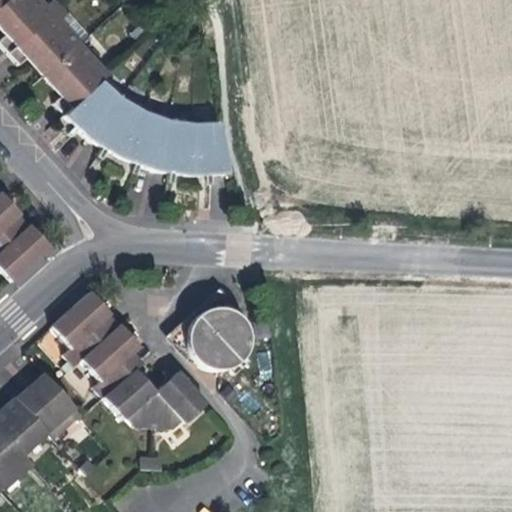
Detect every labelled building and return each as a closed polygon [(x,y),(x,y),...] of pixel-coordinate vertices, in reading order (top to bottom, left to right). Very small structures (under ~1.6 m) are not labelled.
[(41,0),(0,0),(0,23),(10,35),(0,41),(0,46),(19,66),(31,54),(38,62),(41,70),(45,76),(50,80),(55,83),(59,85),(65,91),(52,102),(64,116),(62,118),(71,126),(85,139),(94,146),(114,159),(129,164),(147,169),(162,172),(184,176),(197,176),(217,174),(210,122),(184,123),(159,118),(133,109),(116,99),(99,82),(108,75),(62,22),(71,14),(61,4),(56,0),(52,0),(46,5),(41,0)] [(0,269),(10,280),(49,245),(34,230),(30,233),(25,229),(20,233),(10,223),(20,214),(5,197),(1,202),(0,200),(0,269)] [(28,222),(20,214),(10,223),(20,233),(25,229),(30,233),(34,230),(28,222)] [(126,346),(133,341),(120,326),(113,333),(101,320),(104,318),(98,312),(102,308),(88,291),(49,327),(68,348),(62,353),(74,366),(80,361),(99,383),(93,387),(122,420),(125,418),(133,427),(173,429),(180,422),(183,425),(206,403),(184,376),(178,382),(172,375),(155,390),(138,371),(127,357),(132,352),(126,346)] [(173,336),(201,368),(202,369),(205,371),(209,373),(217,373),(219,372),(222,371),(227,367),(233,374),(249,359),(242,352),(247,347),(249,344),(250,342),(251,337),(249,331),(244,324),(219,295),(173,336)] [(104,318),(108,314),(105,310),(102,308),(98,312),(104,318)] [(117,324),(108,314),(104,318),(101,320),(113,333),(120,326),(117,324)] [(139,347),(133,341),(126,346),(132,352),(139,347)] [(141,362),(132,352),(127,357),(138,371),(143,366),(141,362)] [(174,373),(172,375),(178,382),(184,376),(178,370),(174,373)] [(1,407),(0,407),(0,492),(0,493),(29,467),(19,456),(44,435),(53,445),(82,417),(55,387),(52,391),(44,380),(38,385),(30,393),(27,388),(13,400),(11,398),(1,407)] [(140,471),(159,470),(159,456),(139,457),(140,471)]
